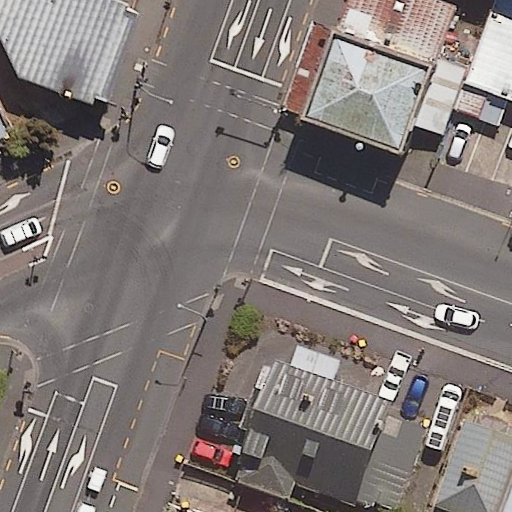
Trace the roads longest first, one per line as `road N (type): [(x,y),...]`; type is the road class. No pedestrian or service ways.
road 1 (unclassified): [(166,220),(258,212),(511,301)]
road 2 (secondary): [(166,220),(71,511)]
road 3 (secondary): [(234,0),(166,220)]
road 4 (tertiary): [(0,259),(72,226),(166,220)]
